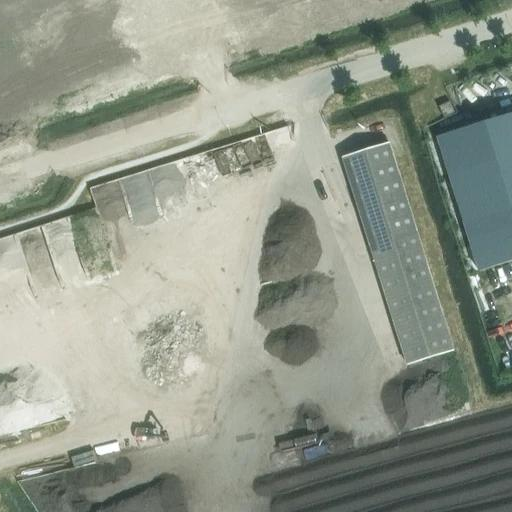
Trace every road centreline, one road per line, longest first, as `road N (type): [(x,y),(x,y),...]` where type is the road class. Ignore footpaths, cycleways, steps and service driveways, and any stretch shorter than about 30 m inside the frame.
road 1 (track): [(0,463),(369,381)]
road 2 (unclassified): [(224,114),(511,20)]
